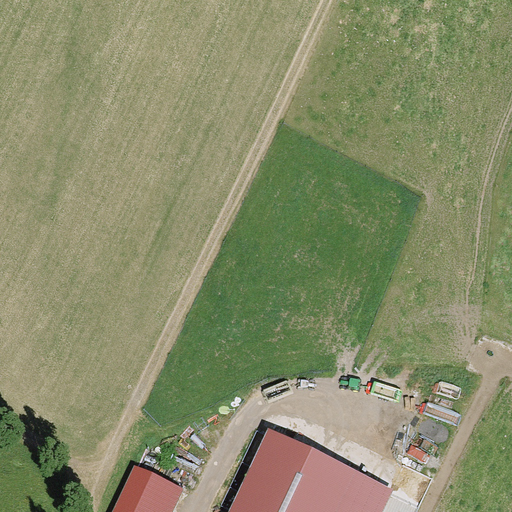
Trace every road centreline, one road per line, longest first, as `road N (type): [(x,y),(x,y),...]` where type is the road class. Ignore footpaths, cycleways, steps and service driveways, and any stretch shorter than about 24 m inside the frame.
road 1 (track): [(325,0),(87,511)]
road 2 (track): [(111,459),(0,388)]
